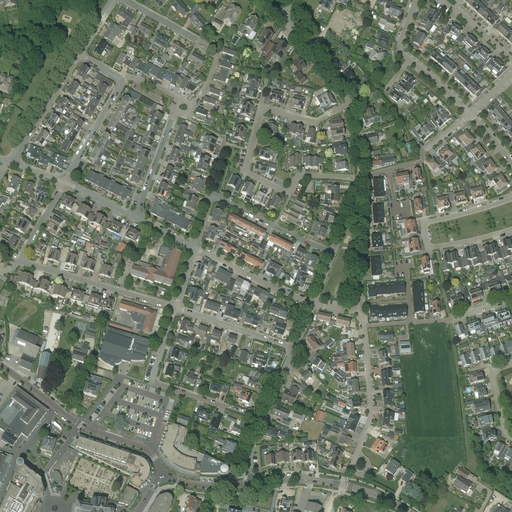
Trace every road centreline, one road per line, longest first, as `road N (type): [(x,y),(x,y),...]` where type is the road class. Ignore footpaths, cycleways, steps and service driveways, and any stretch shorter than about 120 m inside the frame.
road 1 (tertiary): [(161,477),(148,450),(81,425),(0,365)]
road 2 (residential): [(511,229),(429,247),(423,222),(511,198)]
road 3 (residential): [(260,420),(154,381),(174,309)]
road 4 (residential): [(358,177),(303,176),(284,190),(247,172),(260,107)]
road 5 (residential): [(174,309),(20,260)]
road 6 (tertiary): [(405,511),(345,485),(251,483)]
road 7 (residential): [(192,103),(216,49),(129,0)]
road 8 (residential): [(357,455),(371,408),(358,312)]
road 9 (residential): [(333,257),(211,195)]
road 10 (residential): [(358,177),(420,162),(424,150),(470,115)]
road 11 (residential): [(314,303),(194,246)]
road 12 (residential): [(9,159),(80,52)]
road 13 (residential): [(293,349),(174,309)]
